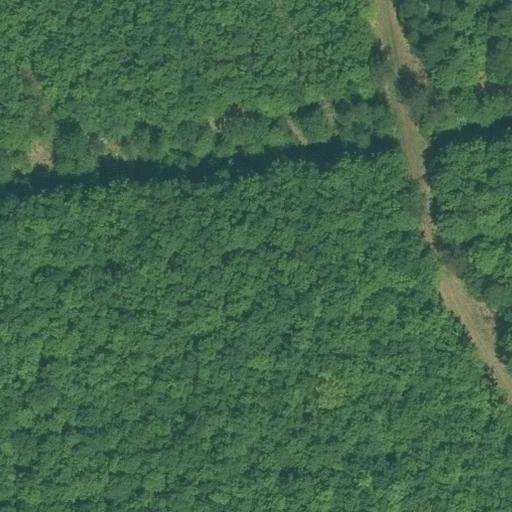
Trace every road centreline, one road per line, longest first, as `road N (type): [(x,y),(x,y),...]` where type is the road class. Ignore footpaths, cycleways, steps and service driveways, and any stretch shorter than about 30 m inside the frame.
road 1 (track): [(511,158),(0,225)]
road 2 (track): [(511,417),(447,303),(410,205),(369,0)]
